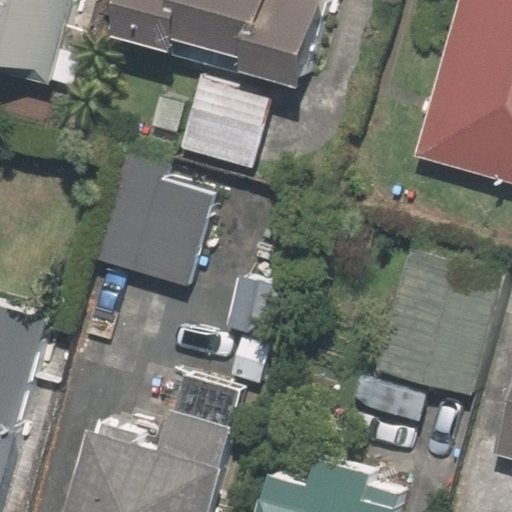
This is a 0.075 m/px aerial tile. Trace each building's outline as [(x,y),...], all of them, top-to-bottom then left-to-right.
[(102,0),(0,0),(0,53),(81,76),(102,0)] [(134,0),(133,6),(190,23),(160,127),(271,160),(293,85),(271,79),(281,46),(332,61),(350,0),(134,0)] [(511,0),(472,0),(433,144),(511,166),(511,0)] [(233,181),(139,153),(111,248),(204,276),(233,181)] [(511,309),(511,250),(428,228),(380,404),(442,421),(455,375),(491,385),(511,309)] [(0,511),(10,511),(68,309),(0,289),(0,511)] [(184,431),(118,413),(90,511),(235,511),(264,409),(196,390),(184,431)] [(412,511),(419,487),(288,454),(273,511),(412,511)]
